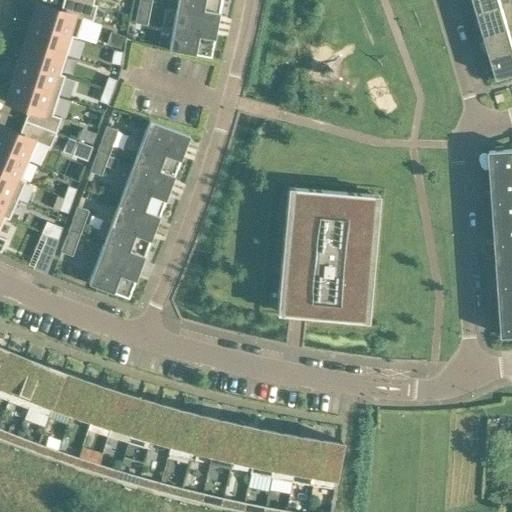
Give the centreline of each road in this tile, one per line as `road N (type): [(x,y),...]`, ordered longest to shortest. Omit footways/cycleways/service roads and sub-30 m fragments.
road 1 (residential): [(144,337),(207,173),(252,0)]
road 2 (residential): [(472,378),(456,160),(465,134)]
road 3 (residential): [(144,337),(354,385)]
road 4 (residential): [(144,337),(0,282)]
road 5 (residential): [(465,134),(472,107),(442,0)]
